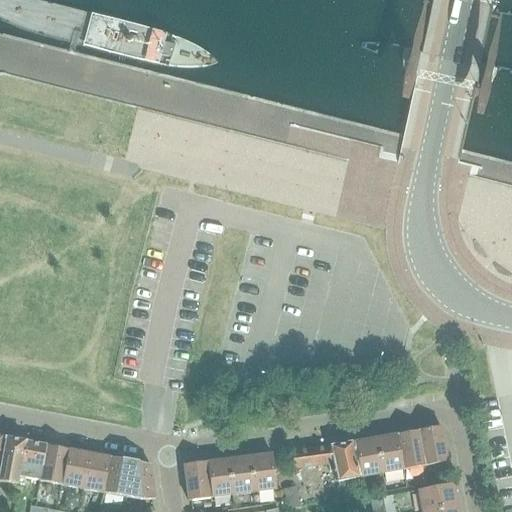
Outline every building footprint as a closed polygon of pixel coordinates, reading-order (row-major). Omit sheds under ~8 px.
[(0,0),(0,15),(11,22),(31,30),(65,40),(86,46),(134,59),(168,68),(193,70),(210,68),(215,65),(211,59),(196,47),(175,37),(125,21),(45,0),(0,0)] [(445,0),(494,11),(496,0),(445,0)] [(403,66),(408,75),(482,91),(490,84),(495,73),(497,66),(405,46),(403,54),(403,66)] [(418,431),(424,466),(447,462),(441,427),(418,431)] [(402,470),(424,466),(418,431),(396,435),(402,470)] [(380,474),(402,470),(396,435),(373,439),(380,474)] [(0,481),(17,485),(19,476),(25,442),(5,438),(0,463),(0,465),(0,481)] [(359,478),(380,474),(373,439),(351,443),(359,478)] [(19,476),(39,480),(45,445),(25,442),(19,476)] [(336,483),(359,478),(351,443),(330,447),(328,447),(333,473),(336,483)] [(60,485),(67,449),(45,445),(39,480),(39,481),(60,485)] [(333,473),(328,447),(291,451),(294,469),(329,465),(330,473),(333,473)] [(83,489),(89,453),(67,449),(60,485),(83,489)] [(89,453),(83,489),(105,493),(111,457),(89,453)] [(249,457),(254,493),(276,490),(272,454),(249,457)] [(124,497),(131,461),(111,457),(105,493),(124,497)] [(232,495),(254,493),(249,457),(228,459),(232,495)] [(211,498),(232,495),(228,459),(206,462),(211,498)] [(131,461),(124,497),(143,500),(155,499),(151,465),(131,461)] [(188,501),(211,498),(206,462),(183,465),(188,501)] [(422,511),(426,511),(457,506),(453,484),(418,490),(422,511)] [(372,508),(385,505),(383,497),(370,500),(372,508)]
